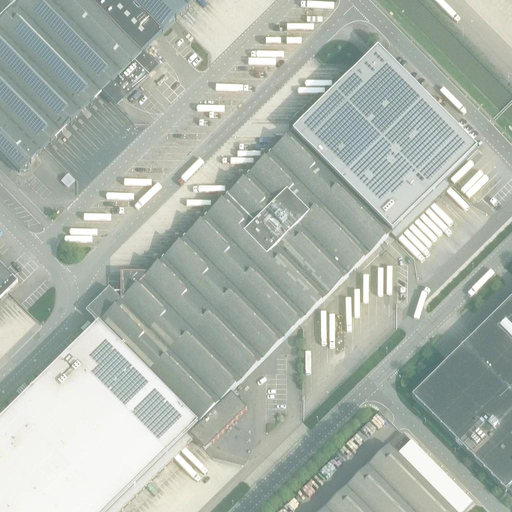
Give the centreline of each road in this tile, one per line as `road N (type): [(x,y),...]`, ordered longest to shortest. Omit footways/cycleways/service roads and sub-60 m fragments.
road 1 (unclassified): [(71,286),(361,0)]
road 2 (unclassified): [(39,252),(293,0)]
road 3 (unclassified): [(361,0),(511,157)]
road 4 (unclassified): [(375,383),(511,249)]
road 5 (unclassified): [(243,511),(375,383)]
road 6 (unclassified): [(294,511),(399,408)]
road 7 (unknown): [(498,143),(393,245)]
road 8 (unclassified): [(498,511),(399,408)]
road 9 (unclassified): [(0,383),(67,314),(71,286)]
